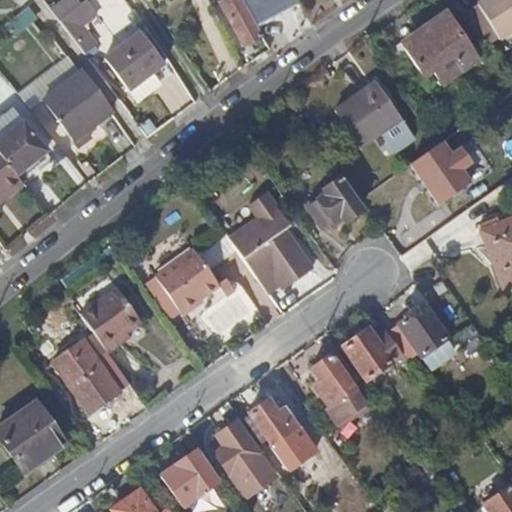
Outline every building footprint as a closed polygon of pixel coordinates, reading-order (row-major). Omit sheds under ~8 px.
[(84,26),(96,17),(83,0),(62,0),(50,9),(81,53),(96,43),(84,26)] [(243,47),(259,38),(254,28),(238,0),(225,0),(218,4),(243,47)] [(238,0),(254,28),(297,3),(295,0),(238,0)] [(511,31),(511,0),(486,0),(474,8),(496,42),(511,31)] [(484,50),(496,42),(474,8),(471,11),(462,17),(484,50)] [(438,84),(474,57),(440,10),(421,24),(426,31),(401,48),(420,75),(427,69),(438,84)] [(401,48),(426,31),(421,24),(397,42),(401,48)] [(127,94),(162,65),(140,36),(105,63),(127,94)] [(110,112),(81,73),(42,102),(77,148),(88,139),(84,133),(110,112)] [(397,117),(372,84),(334,111),(360,145),(397,117)] [(0,140),(0,157),(16,178),(46,152),(22,123),(0,140)] [(447,141),(405,171),(434,211),(476,181),(447,141)] [(6,197),(21,185),(16,178),(0,157),(0,195),(3,194),(6,197)] [(344,221),(360,210),(338,180),(322,191),(324,195),(316,201),(332,224),(341,218),(344,221)] [(283,232),(289,228),(265,195),(249,206),(258,219),(229,240),(269,295),(281,287),(283,292),(311,272),(291,243),(285,247),(277,237),(283,232)] [(316,210),(308,200),(294,210),(301,221),(316,210)] [(511,220),(480,233),(502,291),(511,287),(511,220)] [(285,247),(291,243),(283,232),(277,237),(285,247)] [(196,303),(220,286),(193,248),(155,274),(178,307),(192,298),(196,303)] [(93,333),(107,353),(120,344),(118,340),(140,324),(117,291),(81,316),(93,333)] [(398,326),(399,329),(389,336),(402,354),(403,355),(406,359),(416,352),(420,357),(445,338),(423,307),(398,326)] [(402,354),(389,336),(388,337),(377,345),(366,328),(341,347),(365,381),(402,354)] [(89,414),(130,386),(107,353),(93,333),(52,363),(89,414)] [(366,406),(328,355),(311,369),(320,381),(324,387),(317,393),(316,394),(327,407),(325,409),(337,423),(348,414),(354,416),(366,406)] [(324,387),(320,381),(312,389),(317,393),(324,387)] [(64,444),(35,404),(0,428),(0,441),(23,474),(64,444)] [(276,422),(273,417),(263,404),(249,414),(250,415),(243,421),(260,444),(267,440),(272,447),(298,429),(288,415),(276,422)] [(288,415),(283,409),(273,417),(276,422),(288,415)] [(229,475),(257,453),(234,423),(216,437),(223,446),(227,452),(218,460),(229,475)] [(218,460),(227,452),(223,446),(214,453),(218,460)] [(215,483),(193,452),(166,471),(190,502),(215,483)] [(511,511),(511,495),(507,489),(482,507),(485,511),(511,511)] [(164,511),(155,511),(140,491),(112,511),(170,511),(168,509),(164,511)]
